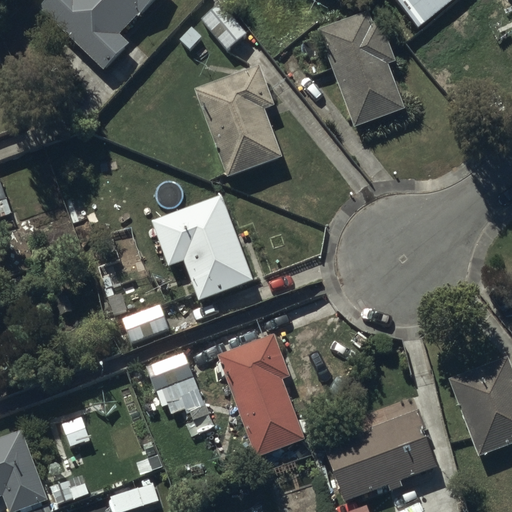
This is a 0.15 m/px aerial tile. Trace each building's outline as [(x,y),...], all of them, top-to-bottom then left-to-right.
[(159,0),(51,0),(39,13),(103,74),(128,48),(118,39),(137,19),(139,21),(159,0)] [(394,0),(418,31),(457,0),(394,0)] [(221,5),(200,22),(227,54),(247,37),(221,5)] [(369,15),(319,33),(354,131),(404,113),(388,69),(395,66),(380,25),(373,27),(369,15)] [(258,69),(194,92),(227,181),(282,161),(264,113),(273,110),(258,69)] [(0,220),(11,216),(0,184),(0,220)] [(222,199),(151,225),(169,271),(184,266),(199,306),(254,285),(222,199)] [(170,333),(161,309),(122,324),(131,348),(170,333)] [(273,339),(218,360),(256,462),(304,444),(282,383),(289,380),(273,339)] [(184,356),(147,370),(155,395),(193,381),(184,356)] [(511,373),(507,361),(448,384),(479,460),(511,446),(511,373)] [(185,427),(191,440),(215,429),(203,403),(188,410),(194,423),(185,427)] [(91,449),(108,443),(98,416),(82,422),(89,443),(91,449)] [(415,416),(324,451),(344,507),(387,490),(389,495),(402,490),(400,485),(436,471),(415,416)] [(89,443),(82,422),(61,429),(69,450),(89,443)] [(26,511),(48,504),(22,435),(0,442),(0,502),(3,502),(6,511),(26,511)] [(108,443),(91,449),(79,454),(89,482),(110,475),(104,460),(112,457),(108,443)]
